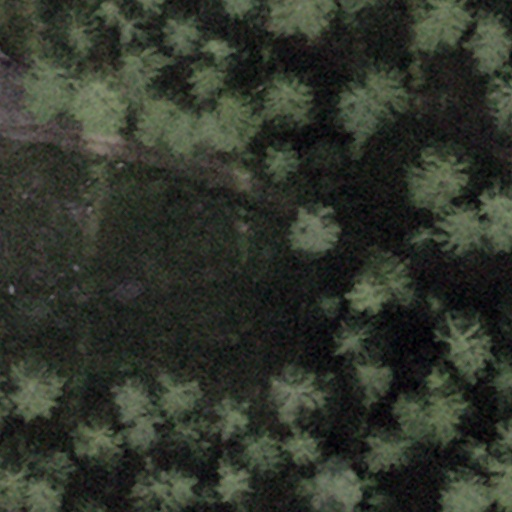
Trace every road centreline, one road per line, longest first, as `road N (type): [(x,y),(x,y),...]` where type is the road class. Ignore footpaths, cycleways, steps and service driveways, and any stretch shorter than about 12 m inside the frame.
road 1 (track): [(511,256),(472,269),(359,248),(236,173),(0,122)]
road 2 (track): [(250,0),(377,93),(511,153)]
